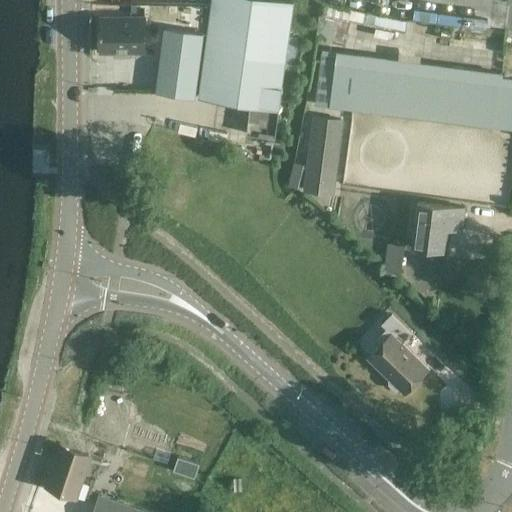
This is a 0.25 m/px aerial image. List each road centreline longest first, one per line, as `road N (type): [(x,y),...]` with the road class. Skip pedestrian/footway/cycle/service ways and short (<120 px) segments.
road 1 (tertiary): [(428,511),(195,309)]
road 2 (tertiary): [(66,0),(63,250)]
road 3 (tertiary): [(0,511),(56,299)]
road 4 (tertiary): [(195,309),(176,286),(148,273),(63,250)]
road 5 (tertiary): [(56,299),(195,309)]
